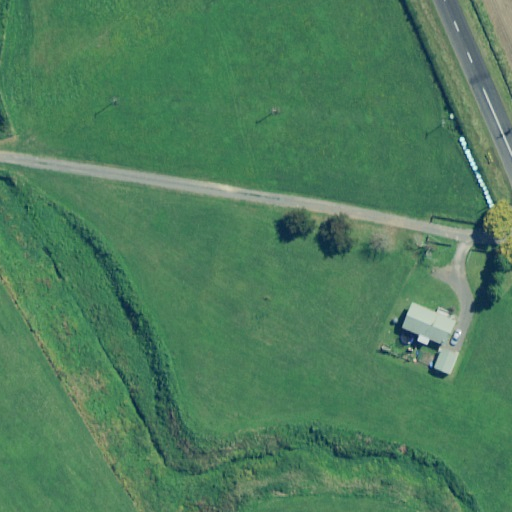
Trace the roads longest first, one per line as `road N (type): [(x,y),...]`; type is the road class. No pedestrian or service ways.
road 1 (track): [(0,159),(118,168),(477,238),(511,235)]
road 2 (unclassified): [(444,0),(511,158)]
